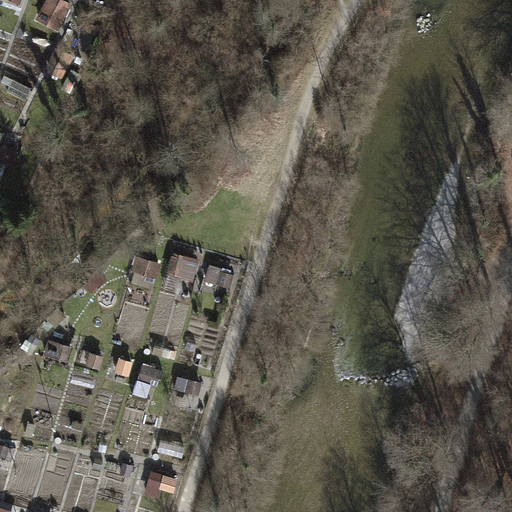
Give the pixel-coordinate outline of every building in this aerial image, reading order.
[(62,25),(73,3),(65,0),(46,0),(39,14),(62,25)] [(18,149),(3,144),(0,150),(0,161),(12,166),(18,149)] [(168,264),(142,258),(138,274),(164,281),(168,264)] [(203,265),(176,259),(173,271),(200,278),(203,265)] [(240,272),(214,266),(210,285),(235,291),(240,272)] [(138,366),(122,362),(116,386),(131,390),(138,366)] [(166,371),(147,366),(142,388),(160,392),(166,371)] [(206,384),(183,378),(179,391),(203,397),(206,384)] [(28,411),(17,408),(13,420),(25,423),(28,411)] [(87,425),(77,423),(76,429),(85,431),(87,425)] [(8,443),(6,449),(18,452),(19,446),(8,443)] [(137,467),(125,464),(123,474),(135,477),(137,467)]
